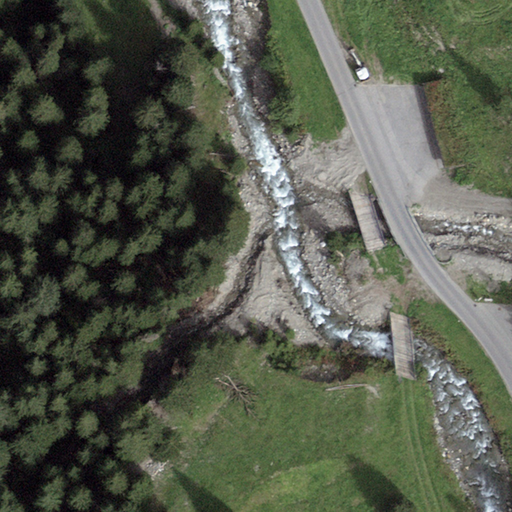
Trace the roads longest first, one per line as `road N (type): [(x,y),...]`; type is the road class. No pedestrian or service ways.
road 1 (tertiary): [(308,0),(417,252),(511,369)]
road 2 (track): [(371,158),(448,196),(511,205)]
